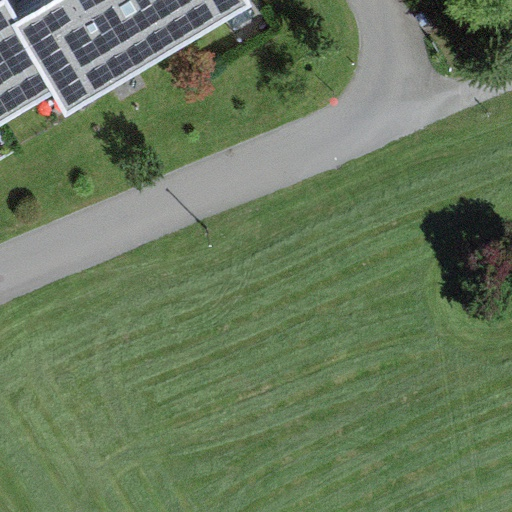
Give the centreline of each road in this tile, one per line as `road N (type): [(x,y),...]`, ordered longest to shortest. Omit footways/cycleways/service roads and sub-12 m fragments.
road 1 (residential): [(394,100),(0,286)]
road 2 (track): [(511,79),(461,100),(394,100)]
